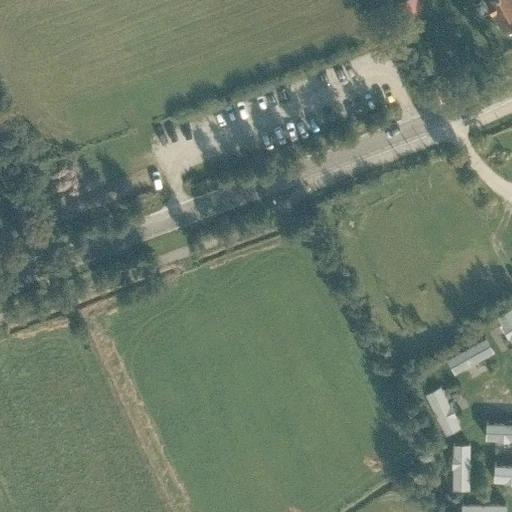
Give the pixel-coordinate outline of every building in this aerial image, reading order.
[(414,0),(396,0),(404,15),(418,8),(414,0)] [(511,0),(486,0),(486,2),(489,8),(491,8),(502,27),(511,21),(511,0)] [(446,83),(436,87),(440,98),(451,94),(446,83)] [(511,345),(511,308),(509,303),(494,311),(511,345)] [(443,354),(451,369),(491,347),(483,332),(443,354)] [(442,429),(458,422),(438,381),(422,388),(442,429)] [(511,436),(511,418),(484,417),(483,434),(511,436)] [(449,484),(466,485),(468,439),(450,438),(449,484)] [(511,479),(511,461),(490,461),(489,478),(511,479)] [(505,511),(507,502),(461,499),(460,511),(505,511)]
